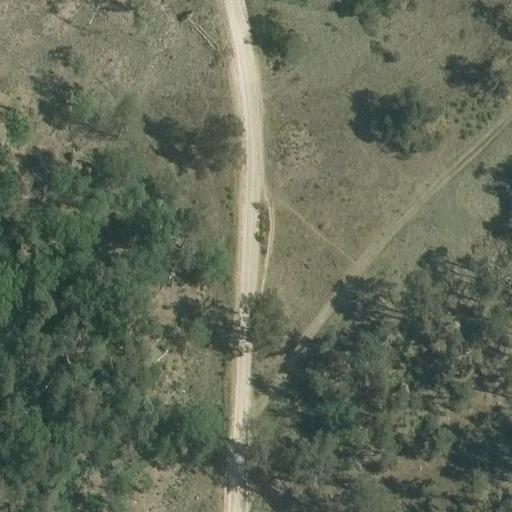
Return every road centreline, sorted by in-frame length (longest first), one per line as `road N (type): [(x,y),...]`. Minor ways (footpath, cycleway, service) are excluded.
road 1 (track): [(234,511),(248,229)]
road 2 (track): [(248,229),(247,144),(222,0)]
